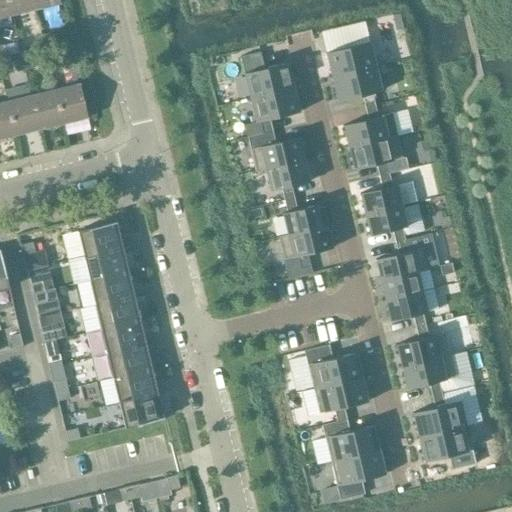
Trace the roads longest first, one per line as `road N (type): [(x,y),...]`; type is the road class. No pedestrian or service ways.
road 1 (residential): [(298,36),(357,297)]
road 2 (residential): [(357,297),(405,488)]
road 3 (residential): [(193,337),(151,160)]
road 4 (residential): [(230,511),(193,337)]
road 5 (residential): [(357,297),(193,337)]
road 6 (residential): [(151,160),(109,0)]
road 7 (residential): [(0,195),(151,160)]
